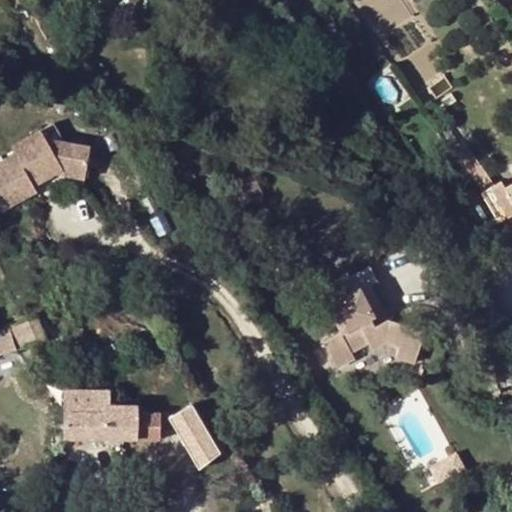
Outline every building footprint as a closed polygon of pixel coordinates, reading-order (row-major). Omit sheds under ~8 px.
[(60,123),(47,130),(57,149),(70,141),(60,123)] [(21,153),(0,164),(0,206),(3,212),(41,191),(38,185),(37,181),(45,176),(47,180),(68,170),(90,174),(95,147),(70,141),(57,149),(47,130),(18,146),(21,153)] [(187,170),(178,175),(185,186),(193,181),(187,170)] [(45,176),(37,181),(38,185),(47,180),(45,176)] [(254,177),(235,185),(244,204),(262,196),(254,177)] [(511,184),(505,189),(501,181),(482,194),(499,223),(511,215),(511,184)] [(363,260),(316,286),(337,327),(320,337),(332,361),(351,351),(348,345),(363,336),(366,342),(378,335),(394,338),(393,348),(413,353),(421,324),(383,312),(371,318),(361,298),(371,292),(364,280),(372,277),(363,260)] [(383,312),(371,292),(361,298),(371,318),(383,312)] [(488,315),(495,325),(511,314),(511,311),(506,303),(488,315)] [(511,314),(495,325),(499,330),(511,320),(511,314)] [(46,338),(36,315),(28,319),(10,328),(16,352),(46,338)] [(0,356),(16,352),(10,328),(0,330),(0,356)] [(121,360),(108,365),(109,385),(122,385),(121,360)] [(109,390),(64,390),(65,440),(160,440),(161,413),(138,412),(138,404),(121,404),(121,401),(110,400),(109,390)] [(193,408),(168,422),(196,472),(221,457),(193,408)]
